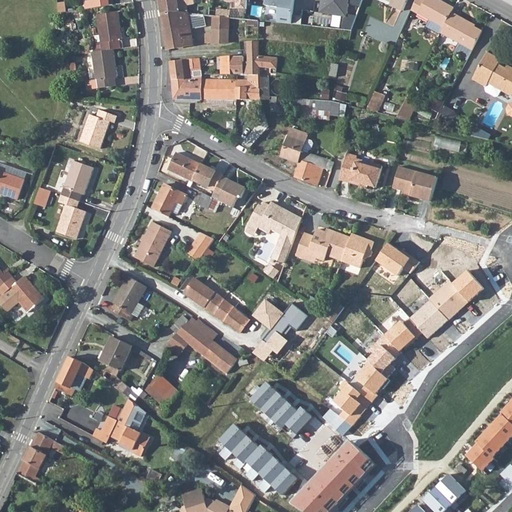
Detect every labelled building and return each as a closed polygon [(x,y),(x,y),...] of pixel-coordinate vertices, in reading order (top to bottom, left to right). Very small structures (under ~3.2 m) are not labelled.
[(89,0),(89,1),(83,2),(84,10),(109,6),(108,0),(89,0)] [(158,0),(162,18),(188,14),(187,6),(195,5),(193,0),(158,0)] [(227,0),(227,2),(237,3),(237,9),(248,10),(247,0),(227,0)] [(260,0),(267,1),(266,6),(280,8),(278,22),(292,23),(294,0),(260,0)] [(323,0),(322,13),(345,16),(343,28),(354,30),(359,15),(349,14),(351,4),(361,8),(363,0),(323,0)] [(385,0),(392,3),(390,6),(402,11),(407,0),(385,0)] [(415,0),(410,11),(418,15),(426,1),(423,0),(415,0)] [(439,35),(440,33),(452,13),(454,9),(437,0),(426,0),(426,1),(418,15),(429,21),(425,27),(439,35)] [(59,13),(66,12),(65,2),(58,3),(59,13)] [(218,17),(229,18),(229,11),(218,9),(218,17)] [(102,51),(114,49),(121,48),(120,41),(122,41),(118,12),(96,15),(102,51)] [(471,50),(472,50),(482,31),(465,22),(466,20),(452,13),(440,33),(459,43),(454,52),(467,59),(471,50)] [(162,18),(164,31),(190,27),(188,14),(162,18)] [(204,15),(188,14),(190,27),(190,28),(206,25),(204,15)] [(216,16),(215,29),(229,29),(229,18),(218,17),(216,16)] [(164,31),(167,50),(193,45),(190,28),(190,27),(164,31)] [(205,43),(228,43),(229,29),(215,29),(215,34),(205,34),(205,43)] [(243,57),(231,58),(231,74),(248,75),(259,75),(259,64),(279,67),(279,56),(259,54),(259,42),(247,42),(248,62),(243,62),(243,57)] [(87,90),(97,88),(116,85),(115,78),(118,78),(114,49),(102,51),(92,52),(96,79),(86,81),(87,90)] [(472,79),(486,87),(488,83),(511,96),(511,94),(511,68),(507,66),(505,68),(498,64),(500,60),(487,53),(472,79)] [(220,57),(221,74),(231,74),(231,58),(231,56),(220,57)] [(170,63),(172,79),(202,79),(201,74),(200,59),(170,63)] [(238,80),(238,99),(259,99),(259,77),(259,75),(248,75),(248,80),(238,80)] [(259,77),(259,99),(270,99),(270,78),(259,77)] [(172,79),(174,98),(202,98),(202,79),(172,79)] [(202,79),(202,98),(238,99),(238,80),(202,79)] [(366,110),(379,113),(386,96),(375,91),(366,110)] [(273,97),(272,112),(281,112),(282,104),(314,106),(314,110),(330,112),(330,115),(339,116),(339,112),(340,104),(331,101),(273,97)] [(398,117),(408,120),(416,105),(407,100),(398,117)] [(339,112),(358,117),(360,108),(340,104),(339,112)] [(80,142),(101,149),(110,121),(115,123),(117,117),(99,110),(97,117),(90,114),(80,142)] [(314,110),(313,118),(330,120),(330,115),(330,112),(314,110)] [(243,144),(249,148),(269,126),(266,116),(243,144)] [(339,129),(344,131),(349,119),(343,116),(339,129)] [(295,177),(318,186),(323,168),(328,170),(330,161),(308,154),(303,152),(307,139),(308,134),(291,128),(282,158),(299,164),(295,177)] [(303,152),(308,154),(309,150),(311,149),(313,143),(312,141),(307,139),(303,152)] [(347,153),(339,180),(350,183),(351,180),(376,187),(382,166),(356,159),(357,156),(347,153)] [(168,170),(194,182),(202,166),(176,154),(168,170)] [(61,195),(80,202),(82,195),(84,196),(93,168),(74,161),(61,195)] [(0,171),(24,181),(26,174),(0,164),(0,171)] [(224,175),(202,166),(194,182),(216,191),(213,198),(221,202),(234,208),(239,197),(242,198),(247,188),(223,178),(224,175)] [(438,178),(398,166),(393,188),(411,192),(410,195),(431,201),(438,178)] [(0,194),(16,201),(24,181),(0,171),(0,194)] [(152,209),(170,218),(172,213),(177,203),(182,205),(187,196),(165,185),(152,209)] [(41,189),(40,188),(35,204),(45,208),(50,192),(45,190),(41,189)] [(203,194),(198,205),(215,213),(221,202),(213,198),(203,194)] [(61,195),(59,203),(65,205),(56,232),(76,240),(86,212),(77,209),(80,202),(61,195)] [(285,264),(302,218),(272,202),(270,205),(264,202),(261,208),(258,206),(248,225),(258,230),(259,227),(270,233),(272,229),(281,234),(272,259),(285,264)] [(172,213),(177,216),(182,205),(177,203),(172,213)] [(135,258),(153,267),(171,232),(153,223),(135,258)] [(297,256),(307,260),(308,256),(317,259),(324,261),(327,256),(343,262),(351,238),(334,232),(333,236),(327,233),(318,230),(315,237),(305,233),(297,256)] [(214,240),(200,233),(191,247),(203,255),(214,240)] [(374,242),(353,234),(351,238),(343,262),(360,268),(364,260),(371,256),(372,253),(371,250),(374,242)] [(390,244),(378,261),(399,276),(411,259),(390,244)] [(203,255),(191,247),(186,254),(199,262),(203,255)] [(268,266),(264,273),(273,279),(277,272),(268,266)] [(0,288),(13,277),(7,272),(4,275),(0,269),(0,288)] [(469,271),(454,283),(471,302),(485,289),(469,271)] [(0,288),(0,292),(3,296),(0,298),(0,304),(7,313),(19,303),(27,313),(44,299),(25,277),(18,283),(13,277),(0,288)] [(128,277),(113,304),(115,305),(112,310),(132,321),(135,315),(133,313),(138,304),(147,288),(128,277)] [(241,332),(250,319),(195,278),(184,294),(241,332)] [(452,281),(431,300),(449,320),(471,302),(454,283),(452,281)] [(449,320),(431,300),(410,318),(428,339),(449,320)] [(267,301),(255,316),(271,329),(253,351),(266,361),(273,352),(279,357),(291,342),(281,334),(289,325),(297,331),(311,315),(295,302),(284,315),(267,301)] [(133,313),(135,315),(139,317),(145,308),(138,304),(133,313)] [(181,330),(189,321),(183,316),(175,325),(181,330)] [(402,320),(385,336),(401,352),(417,337),(402,320)] [(169,343),(176,349),(181,353),(190,344),(226,374),(238,360),(234,357),(239,352),(231,346),(227,351),(213,341),(217,335),(198,321),(194,325),(189,321),(181,330),(169,343)] [(162,330),(167,325),(163,322),(159,327),(162,330)] [(385,336),(373,348),(378,352),(370,360),(371,363),(383,373),(397,359),(395,357),(401,352),(385,336)] [(109,365),(120,371),(121,372),(133,347),(113,337),(101,362),(109,365)] [(166,346),(174,353),(176,349),(169,343),(166,346)] [(85,364),(70,357),(56,388),(74,396),(76,391),(73,389),(79,375),(89,380),(94,371),(85,364)] [(238,360),(240,367),(248,364),(246,358),(238,360)] [(252,373),(258,365),(255,363),(249,371),(252,373)] [(383,373),(371,363),(353,383),(364,393),(373,402),(379,395),(377,394),(390,380),(383,373)] [(109,365),(105,372),(116,377),(120,371),(109,365)] [(252,373),(258,377),(264,369),(258,365),(252,373)] [(164,407),(179,391),(162,376),(147,391),(164,407)] [(353,383),(346,378),(339,386),(344,391),(337,400),(347,409),(341,416),(352,426),(364,413),(359,408),(362,405),(357,400),(364,393),(353,383)] [(112,386),(129,400),(133,403),(139,396),(142,391),(140,388),(134,395),(132,393),(134,392),(119,379),(112,386)] [(252,399),(263,409),(279,392),(268,382),(252,399)] [(139,396),(143,399),(147,395),(142,391),(139,396)] [(263,409),(273,419),(289,401),(279,392),(263,409)] [(111,436),(117,440),(129,417),(135,405),(133,403),(129,400),(123,412),(119,421),(111,436)] [(287,424),(299,411),(289,401),(273,419),(283,429),(287,424)] [(480,444),(467,455),(485,472),(496,461),(494,459),(511,440),(511,403),(503,413),(504,417),(489,433),(480,444)] [(117,440),(122,442),(121,445),(133,451),(132,454),(142,458),(151,439),(139,433),(147,415),(135,405),(129,417),(117,440)] [(299,411),(287,424),(298,435),(314,418),(303,407),(299,411)] [(352,426),(341,416),(331,408),(324,417),(344,434),(352,426)] [(103,432),(111,436),(119,421),(110,416),(103,432)] [(221,454),(227,459),(233,453),(234,452),(248,436),(237,426),(222,442),(228,447),(221,454)] [(93,435),(107,443),(111,436),(103,432),(96,429),(93,435)] [(18,475),(38,486),(41,488),(45,482),(36,477),(51,448),(54,441),(38,432),(18,475)] [(248,436),(234,452),(247,464),(248,463),(261,449),(248,436)] [(51,448),(64,455),(68,448),(54,441),(51,448)] [(351,441),(293,503),(306,511),(332,511),(378,465),(351,441)] [(248,475),(254,481),(260,474),(275,458),(263,447),(261,449),(248,463),(254,468),(248,475)] [(260,486),(266,492),(272,485),(287,469),(275,458),(260,474),(266,479),(260,486)] [(287,469),(272,485),(282,495),(298,480),(287,469)] [(153,473),(148,481),(158,488),(164,480),(153,473)] [(14,483),(33,494),(38,486),(18,475),(14,483)] [(450,475),(423,500),(435,511),(446,511),(467,490),(450,475)] [(242,485),(230,508),(229,510),(232,511),(247,511),(255,495),(242,485)] [(232,511),(229,510),(230,508),(217,501),(217,503),(210,499),(207,499),(204,488),(185,493),(188,505),(183,511),(176,511),(174,511),(173,511),(232,511)]
